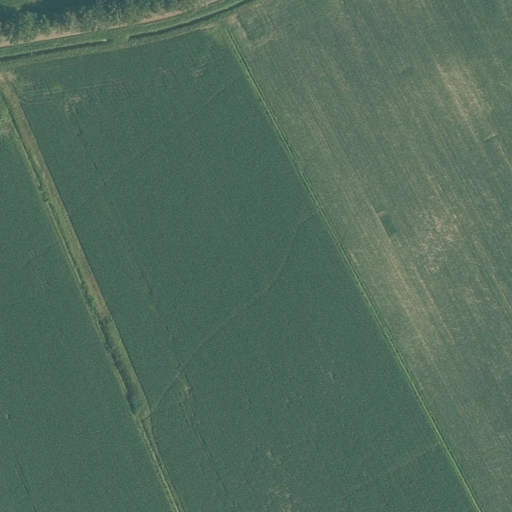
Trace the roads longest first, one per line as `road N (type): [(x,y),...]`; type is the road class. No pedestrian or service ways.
road 1 (track): [(0,76),(111,334)]
road 2 (tertiary): [(0,40),(205,0)]
